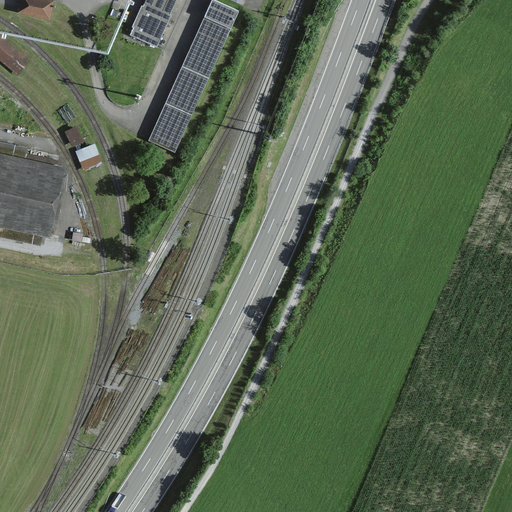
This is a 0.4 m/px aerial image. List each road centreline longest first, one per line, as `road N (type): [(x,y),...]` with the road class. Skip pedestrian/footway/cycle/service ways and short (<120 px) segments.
road 1 (motorway): [(360,0),(236,301),(115,511)]
road 2 (track): [(183,511),(233,427),(429,0)]
road 3 (motorway): [(142,511),(256,311),(384,0)]
